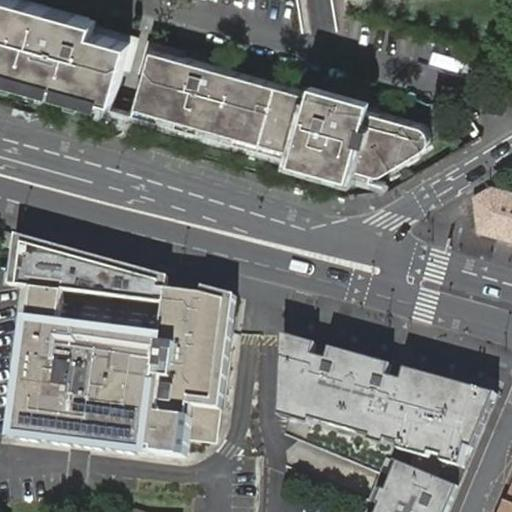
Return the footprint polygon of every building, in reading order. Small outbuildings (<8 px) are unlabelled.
[(1,0),(0,4),(0,66),(115,99),(131,41),(86,29),(89,17),(26,0),(1,0)] [(153,47),(137,105),(296,149),(355,165),(377,172),(381,172),(388,170),(426,147),(429,143),(431,140),(433,133),(432,129),(427,124),(371,108),(312,92),(153,47)] [(0,75),(113,107),(115,99),(0,66),(0,75)] [(137,105),(135,113),(294,157),(353,173),(375,179),(377,172),(355,165),(296,149),(137,105)] [(114,115),(110,131),(117,133),(126,136),(130,120),(122,117),(114,115)] [(479,234),(511,243),(511,196),(505,195),(490,190),(475,199),(479,234)] [(170,277),(13,235),(9,284),(33,288),(167,306),(168,292),(170,277)] [(167,306),(33,288),(29,316),(21,315),(5,435),(80,446),(191,461),(193,443),(221,447),(233,334),(238,296),(203,286),(203,294),(168,292),(167,306)] [(449,511),(496,401),(499,395),(284,335),(280,417),(311,426),(312,420),(371,437),(370,442),(385,446),(387,441),(400,445),(399,450),(413,454),(410,467),(399,462),(386,491),(382,489),(376,503),(379,505),(375,511),(449,511)] [(511,511),(511,503),(507,502),(502,511),(511,511)]
